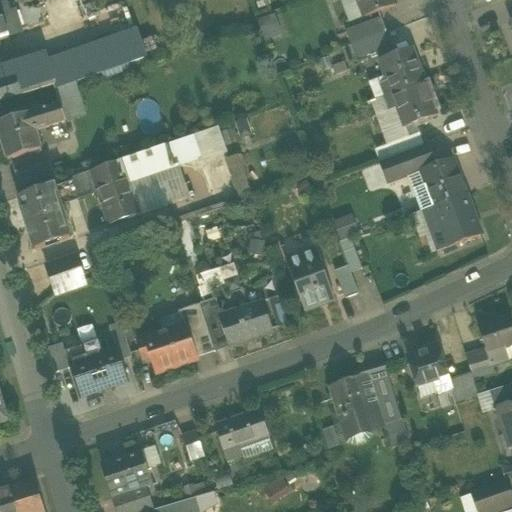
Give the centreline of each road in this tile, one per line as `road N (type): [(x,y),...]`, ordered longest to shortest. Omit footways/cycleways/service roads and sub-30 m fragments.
road 1 (residential): [(54,446),(340,343),(511,268)]
road 2 (residential): [(511,183),(441,0)]
road 3 (residential): [(0,269),(54,446)]
